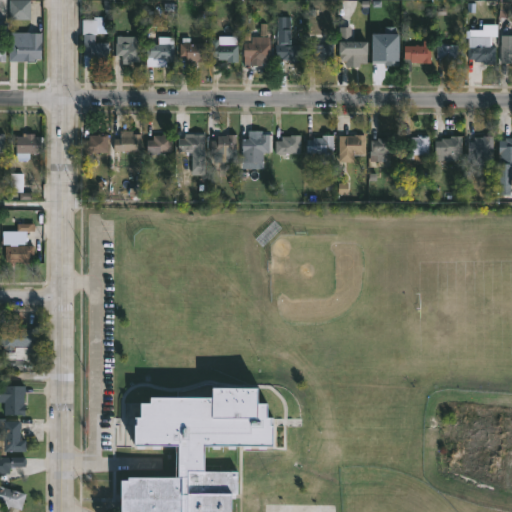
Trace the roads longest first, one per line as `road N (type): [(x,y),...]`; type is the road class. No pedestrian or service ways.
road 1 (residential): [(511,103),(0,96)]
road 2 (tertiary): [(64,0),(65,511)]
